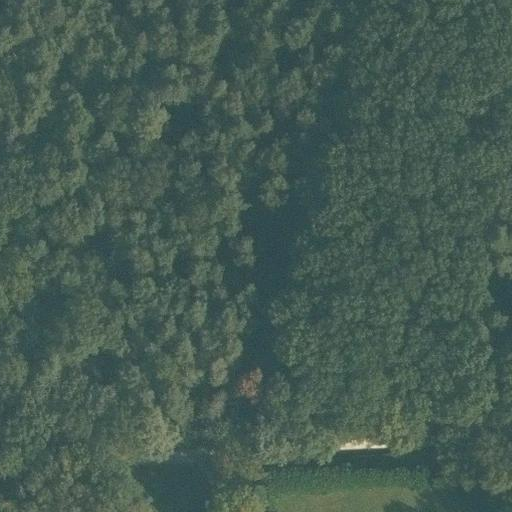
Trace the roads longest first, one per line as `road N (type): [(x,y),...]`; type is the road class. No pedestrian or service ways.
road 1 (track): [(0,464),(511,435)]
road 2 (track): [(0,293),(98,0)]
